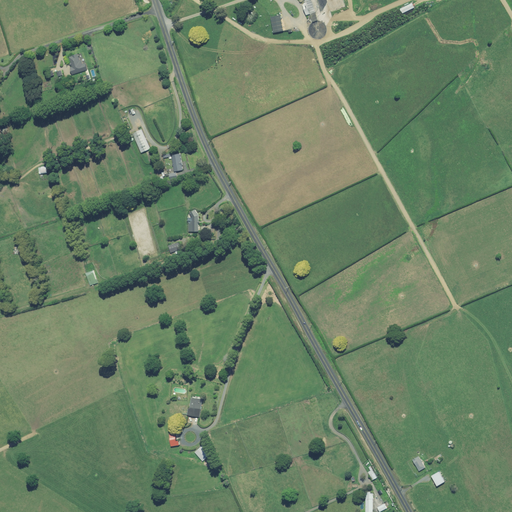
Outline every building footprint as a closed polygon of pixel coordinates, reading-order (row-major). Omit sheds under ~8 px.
[(313,2),(312,0),(306,0),(308,2),(303,4),(307,15),(311,14),(314,22),(319,20),(313,2)] [(416,7),(414,3),(401,9),(404,13),(416,7)] [(285,30),(282,15),(272,17),(275,32),(285,30)] [(71,63),(72,66),(73,66),(73,67),(72,67),(74,74),(88,70),(90,69),(87,62),(85,58),(84,58),(82,53),(79,54),(79,53),(73,55),(74,56),(70,57),(72,62),(71,63)] [(152,149),(143,129),(134,133),(143,152),(152,149)] [(185,170),(182,153),(173,155),(176,171),(185,170)] [(48,165),(40,167),(41,174),(49,173),(48,165)] [(203,220),(200,220),(200,215),(197,209),(191,212),(194,217),(189,217),(189,220),(191,220),(191,231),(200,231),(200,224),(203,223),(203,220)] [(177,254),(182,252),(181,250),(183,249),(181,242),(170,245),(173,252),(177,251),(177,254)] [(98,278),(97,279),(94,270),(87,273),(91,286),(99,283),(100,283),(98,278)] [(201,397),(193,396),(191,409),(189,408),(188,415),(201,417),(203,405),(200,405),(201,397)] [(211,454),(203,445),(196,452),(204,461),(211,454)] [(427,467),(420,456),(414,459),(421,471),(427,467)] [(372,471),(369,472),(374,480),(379,477),(372,466),(370,467),(372,471)] [(446,482),(441,472),(433,476),(439,486),(446,482)]
